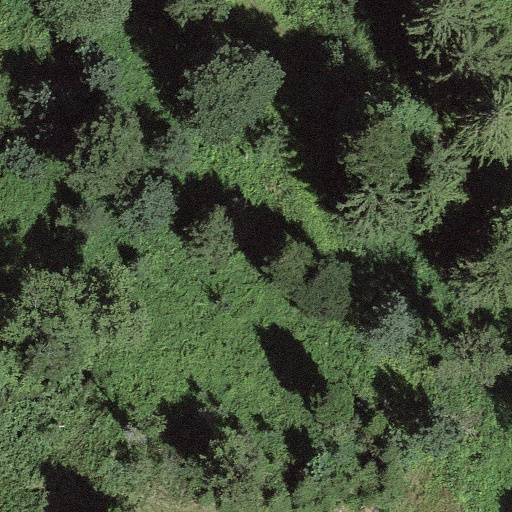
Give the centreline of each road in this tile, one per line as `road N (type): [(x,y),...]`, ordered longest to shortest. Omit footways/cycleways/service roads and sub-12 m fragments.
road 1 (track): [(407,511),(417,489),(415,416),(287,133),(274,25)]
road 2 (track): [(251,0),(376,104),(511,173)]
road 3 (track): [(0,468),(176,511)]
